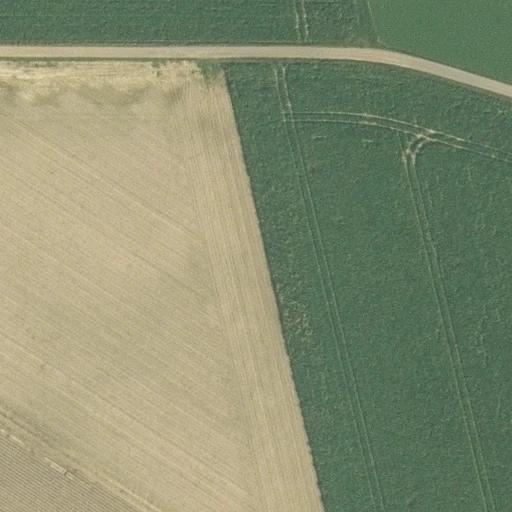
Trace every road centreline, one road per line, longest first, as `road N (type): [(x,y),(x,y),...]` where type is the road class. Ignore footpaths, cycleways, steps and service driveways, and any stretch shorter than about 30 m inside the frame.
road 1 (track): [(365,55),(0,50)]
road 2 (track): [(511,95),(365,55)]
